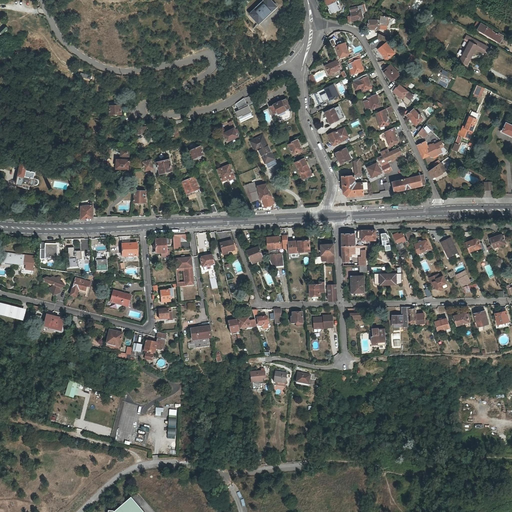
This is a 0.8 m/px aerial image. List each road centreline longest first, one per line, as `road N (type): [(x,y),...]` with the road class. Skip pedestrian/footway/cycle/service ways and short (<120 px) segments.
road 1 (residential): [(41,0),(67,45),(102,64),(134,69),(214,55),(211,69),(144,104),(147,116),(217,106),(279,68),(302,64)]
road 2 (residential): [(143,225),(145,328),(0,293)]
road 3 (residential): [(311,20),(358,33),(442,211)]
road 4 (residential): [(341,303),(511,299)]
road 5 (residential): [(302,64),(304,119),(332,180),(326,216)]
road 6 (track): [(145,464),(140,453),(0,416)]
road 7 (primary): [(0,226),(143,225)]
road 8 (residential): [(341,303),(343,362),(318,368),(270,359)]
